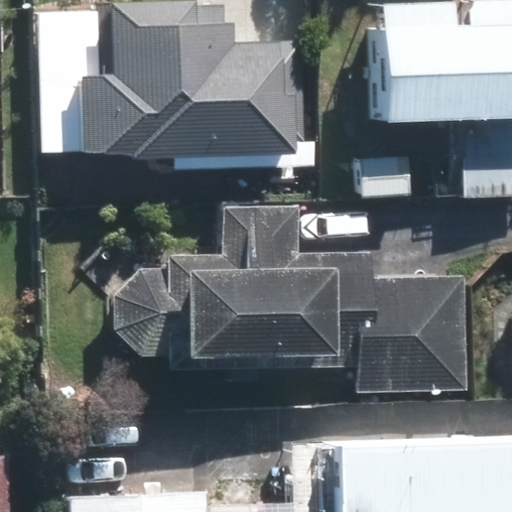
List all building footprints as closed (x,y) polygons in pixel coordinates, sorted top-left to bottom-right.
[(54,3),(56,166),(291,164),(290,31),(233,32),(233,2),(54,3)] [(382,119),(511,116),(511,23),(380,26),(382,119)] [(511,120),(461,122),(464,198),(511,196),(511,120)] [(400,151),(350,152),(351,192),(401,191),(400,151)] [(287,250),(286,202),(208,203),(209,250),(156,250),(156,265),(130,265),(103,292),(104,326),(129,352),(157,351),(157,367),(346,365),(346,390),(460,389),(459,274),(361,273),(362,248),(287,250)] [(511,511),(511,431),(320,435),(322,511),(511,511)] [(199,511),(199,488),(59,491),(59,511),(199,511)]
